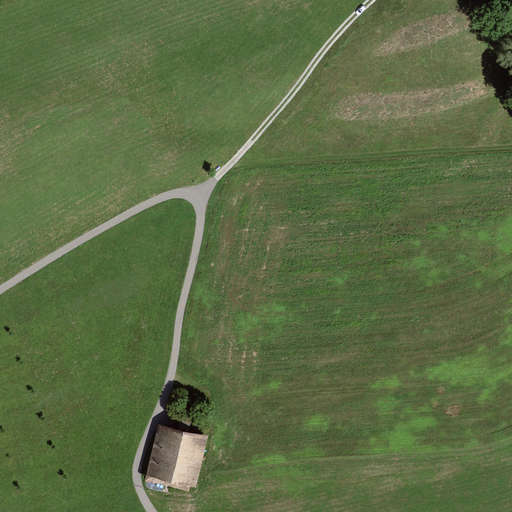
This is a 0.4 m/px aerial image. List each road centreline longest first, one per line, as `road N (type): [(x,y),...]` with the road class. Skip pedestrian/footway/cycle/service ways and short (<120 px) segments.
road 1 (unclassified): [(0,292),(138,205),(172,191),(196,195),(200,223),(178,339),(137,460),(151,511)]
road 2 (track): [(226,167),(511,145)]
road 3 (track): [(196,195),(367,0)]
